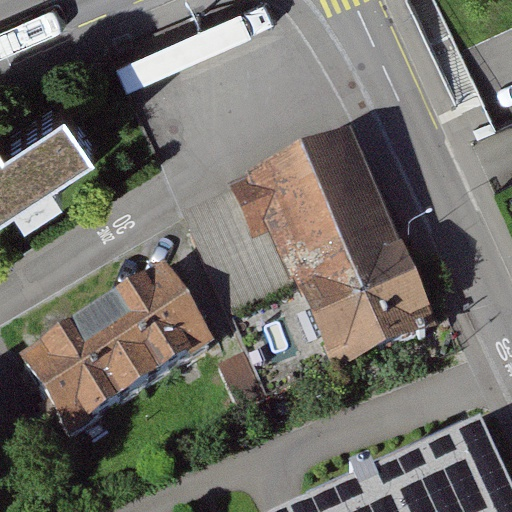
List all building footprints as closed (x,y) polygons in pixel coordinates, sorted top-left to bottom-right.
[(511,0),(443,0),(468,50),(511,29),(511,0)] [(248,1),(126,58),(142,92),(264,34),(248,1)] [(0,210),(93,150),(62,102),(4,140),(0,133),(0,210)] [(447,328),(365,145),(241,200),(266,256),(279,250),(338,380),(356,372),(358,383),(426,353),(420,340),(447,328)] [(178,280),(33,371),(81,446),(225,356),(178,280)] [(250,362),(222,375),(243,419),(271,405),(250,362)] [(511,511),(511,475),(501,451),(364,511),(511,511)] [(0,492),(0,511),(1,511),(9,507),(0,492)]
